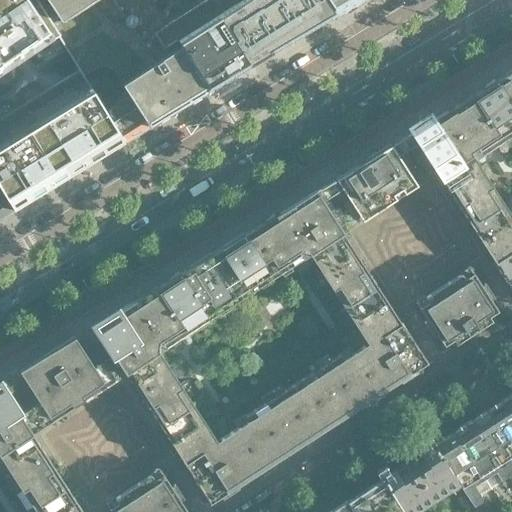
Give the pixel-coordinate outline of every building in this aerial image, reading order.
[(104,109),(95,95),(98,93),(37,0),(0,0),(0,189),(12,209),(13,208),(13,209),(124,141),(123,140),(124,140),(104,109)] [(153,34),(130,0),(37,0),(98,93),(119,80),(128,95),(148,125),(208,89),(181,45),(166,55),(153,34)] [(143,0),(135,5),(140,13),(149,6),(145,0),(143,0)] [(153,34),(166,55),(181,45),(208,89),(230,76),(250,64),(261,57),(269,53),(293,38),(335,13),(326,0),(235,0),(236,1),(237,3),(222,12),(211,0),(206,0),(163,27),(153,34)] [(326,0),(335,13),(357,0),(326,0)] [(140,13),(144,20),(154,13),(149,6),(140,13)] [(144,20),(149,27),(159,20),(154,13),(144,20)] [(149,27),(153,34),(163,27),(159,20),(149,27)] [(511,68),(408,132),(421,152),(413,157),(414,158),(416,161),(418,164),(422,167),(425,170),(428,172),(431,174),(434,172),(437,171),(495,259),(492,261),(511,291),(511,68)] [(148,125),(128,95),(104,109),(124,140),(148,125)] [(415,184),(413,181),(393,149),(392,149),(389,144),(334,178),(361,220),(415,184)] [(0,216),(12,209),(0,189),(0,216)] [(246,477),(291,448),(293,450),(303,443),(302,441),(338,417),(339,419),(350,412),(349,410),(388,385),(389,387),(400,380),(398,378),(407,372),(406,371),(424,358),(400,321),(397,323),(340,234),(342,232),(345,230),(345,226),(344,223),(343,220),(342,217),(341,214),(339,211),(337,206),(329,212),(314,189),(177,273),(178,276),(171,280),(170,280),(168,280),(166,280),(164,281),(105,317),(105,318),(90,327),(96,337),(99,334),(124,373),(125,372),(183,462),(182,462),(206,499),(210,497),(225,488),(226,490),(235,484),(236,486),(247,479),(246,477)] [(497,311),(489,299),(493,297),(483,282),(480,285),(472,273),(464,278),(460,273),(424,297),(427,302),(418,308),(426,319),(423,322),(432,336),(435,334),(443,346),(452,340),(455,344),(491,321),(488,316),(497,311)] [(106,385),(96,370),(74,336),(18,370),(51,421),(106,385)] [(0,511),(82,511),(31,433),(32,433),(2,387),(0,383),(0,511)] [(511,393),(500,401),(511,418),(511,393)] [(511,418),(500,401),(486,410),(511,450),(511,418)] [(511,470),(511,450),(486,410),(471,419),(507,474),(511,470)] [(507,474),(471,419),(452,432),(480,475),(491,468),(499,480),(507,474)] [(480,475),(452,432),(433,444),(459,485),(476,511),(486,511),(479,500),(480,496),(470,481),(480,475)] [(416,511),(459,485),(433,444),(346,500),(353,511),(416,511)] [(186,511),(187,511),(179,499),(181,498),(183,497),(173,483),(172,484),(170,486),(162,474),(159,469),(105,503),(108,509),(110,511),(186,511)] [(353,511),(346,500),(345,500),(344,501),(329,511),(328,511),(326,511),(353,511)]
